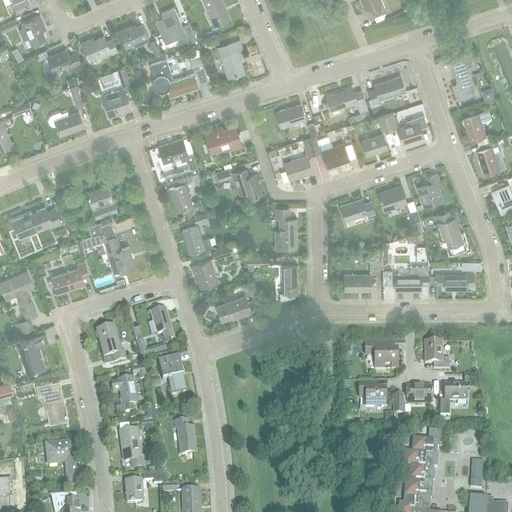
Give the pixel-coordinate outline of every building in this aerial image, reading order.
[(10,0),(12,2),(6,4),(9,12),(29,3),(27,0),(10,0)] [(203,0),(215,25),(230,19),(221,0),(203,0)] [(360,0),(368,19),(387,11),(381,0),(360,0)] [(182,26),(174,7),(161,12),(163,17),(155,20),(165,43),(186,34),(189,41),(196,38),(190,23),(182,26)] [(24,28),(19,30),(23,40),(28,38),(31,45),(45,38),(41,28),(44,27),(39,15),(22,23),(24,28)] [(0,29),(1,32),(18,25),(15,19),(0,25),(0,29)] [(148,40),(142,25),(133,29),(131,26),(120,31),(126,46),(139,40),(141,44),(148,40)] [(106,41),(104,36),(90,42),(89,40),(81,43),(89,61),(110,52),(111,54),(118,52),(112,38),(106,41)] [(155,40),(150,43),(155,55),(161,53),(155,40)] [(228,78),(240,74),(245,73),(237,50),(242,49),(240,40),(218,47),(228,78)] [(68,56),(66,50),(48,57),(53,71),(71,64),(72,67),(80,64),(75,52),(68,56)] [(458,99),(475,93),(465,65),(472,63),(469,55),(451,61),(458,83),(453,85),(458,99)] [(194,71),(204,68),(201,56),(190,60),(194,71)] [(167,59),(150,64),(154,78),(154,79),(153,80),(153,81),(153,82),(152,83),(152,84),(153,85),(153,86),(153,87),(154,88),(154,89),(155,89),(155,90),(156,90),(156,91),(157,91),(158,92),(159,92),(160,92),(161,92),(162,92),(163,92),(164,92),(165,91),(166,91),(169,97),(199,87),(198,85),(194,73),(174,80),(167,59)] [(124,86),(130,84),(124,67),(118,69),(124,86)] [(373,104),(380,101),(380,99),(406,90),(401,76),(374,84),(376,89),(369,91),(373,104)] [(77,107),(84,105),(77,84),(70,86),(77,107)] [(354,92),(352,88),(326,96),(331,110),(356,102),(357,105),(365,102),(361,90),(354,92)] [(109,117),(131,110),(125,89),(105,95),(109,107),(106,108),(109,117)] [(32,109),(29,101),(11,108),(14,115),(32,109)] [(281,127),(305,119),(301,104),(276,112),(281,127)] [(485,134),(481,122),(490,118),(487,109),(463,117),(471,139),(477,137),(479,144),(493,139),(490,133),(485,134)] [(49,117),(48,119),(48,121),(50,124),(52,125),(54,126),(56,125),(60,135),(84,126),(79,111),(69,115),(68,111),(62,113),(61,112),(51,115),(49,117)] [(393,111),(385,114),(389,127),(397,125),(393,111)] [(403,142),(424,135),(421,126),(428,124),(424,113),(406,118),(408,124),(398,128),(403,142)] [(382,130),(389,127),(385,114),(377,116),(382,130)] [(0,149),(12,144),(1,121),(0,121),(0,149)] [(315,122),(308,125),(312,137),(315,135),(319,134),(315,122)] [(240,140),(235,124),(217,130),(216,127),(204,131),(210,152),(229,146),(230,149),(239,146),(242,145),(240,140)] [(367,154),(387,147),(383,133),(362,139),(367,154)] [(312,137),(310,137),(315,154),(322,152),(327,167),(350,159),(349,158),(345,144),(344,142),(332,147),(330,141),(320,145),(320,146),(319,146),(315,135),(312,137)] [(305,151),(307,155),(285,162),(290,179),(313,172),(308,156),(315,154),(310,137),(303,140),(307,150),(305,151)] [(183,138),(159,146),(162,155),(158,156),(162,167),(172,164),(171,160),(180,157),(181,161),(186,159),(189,168),(168,175),(170,181),(199,172),(193,153),(188,155),(183,138)] [(493,139),(479,144),(481,150),(478,151),(485,173),(505,166),(500,150),(494,152),(492,146),(495,146),(493,139)] [(231,177),(228,167),(217,171),(220,180),(231,177)] [(246,168),(232,172),(239,193),(245,191),(247,198),(262,193),(256,173),(248,175),(246,168)] [(195,212),(193,206),(186,184),(202,178),(200,172),(189,176),(177,179),(179,185),(168,189),(176,212),(183,209),(185,215),(195,212)] [(424,205),(443,198),(439,186),(442,185),(438,172),(425,177),(427,183),(418,186),(424,205)] [(502,213),(511,208),(511,192),(508,184),(493,191),(502,213)] [(113,203),(112,199),(107,185),(87,192),(92,207),(94,206),(98,217),(116,210),(114,202),(113,203)] [(384,210),(407,202),(401,185),(378,192),(384,210)] [(364,203),(362,198),(340,205),(345,220),(366,213),(367,216),(375,213),(371,201),(364,203)] [(289,217),(289,207),(275,207),(275,218),(280,218),(280,246),(297,246),(296,217),(289,217)] [(21,217),(12,221),(19,237),(28,233),(52,223),(53,226),(61,223),(55,208),(47,212),(45,208),(21,217)] [(411,223),(420,220),(417,209),(407,212),(411,223)] [(196,221),(211,216),(210,210),(194,215),(196,221)] [(436,223),(433,224),(434,225),(436,224),(441,239),(438,239),(439,241),(445,239),(450,253),(449,253),(450,254),(466,249),(466,248),(465,248),(454,217),(450,218),(448,211),(434,216),(436,223)] [(91,235),(114,227),(112,221),(98,226),(97,223),(88,226),(91,235)] [(202,239),(197,225),(182,230),(189,252),(212,245),(209,237),(202,239)] [(91,235),(81,238),(84,247),(94,244),(103,241),(102,238),(116,233),(114,227),(91,235)] [(121,249),(117,235),(105,239),(109,253),(107,254),(113,273),(120,271),(120,272),(135,267),(129,246),(121,249)] [(233,251),(231,245),(212,251),(214,257),(233,251)] [(370,268),(383,268),(383,254),(370,254),(370,268)] [(268,256),(247,256),(247,264),(247,271),(254,271),(254,264),(268,264),(268,256)] [(200,287),(218,281),(210,259),(193,264),(200,287)] [(57,293),(84,284),(82,278),(89,275),(85,262),(77,264),(78,267),(51,276),(57,293)] [(280,301),(294,296),(294,292),(298,292),(297,263),(282,264),(283,292),(280,292),(280,301)] [(383,284),(392,284),(392,264),(383,264),(383,284)] [(36,314),(26,290),(33,287),(27,271),(0,281),(0,283),(6,298),(16,294),(26,318),(13,324),(17,334),(32,328),(28,318),(36,314)] [(394,289),(420,289),(420,284),(428,284),(428,271),(420,271),(420,274),(394,274),(394,289)] [(444,289),(466,289),(466,285),(474,285),(474,272),(466,272),(466,274),(444,274),(444,289)] [(344,289),(370,289),(370,274),(344,274),(344,289)] [(238,316),(252,311),(246,295),(216,305),(221,319),(237,313),(238,316)] [(173,338),(165,309),(150,313),(157,335),(163,333),(165,340),(173,338)] [(121,353),(114,325),(96,330),(104,358),(112,356),(114,362),(126,359),(124,352),(121,353)] [(27,371),(45,365),(39,343),(48,341),(46,334),(18,342),(27,371)] [(146,350),(142,340),(137,342),(142,358),(156,353),(154,347),(146,350)] [(384,350),(384,342),(365,342),(365,355),(374,355),(374,369),(396,369),(396,357),(397,357),(397,350),(384,350)] [(442,359),(442,342),(425,342),(425,363),(433,363),(433,369),(449,369),(449,359),(442,359)] [(186,391),(178,355),(158,360),(162,381),(168,379),(172,394),(186,391)] [(146,378),(143,367),(131,369),(133,376),(138,375),(139,380),(146,378)] [(138,403),(132,378),(122,380),(111,382),(113,392),(120,391),(123,406),(124,406),(125,412),(132,410),(131,405),(138,403)] [(55,390),(53,381),(36,385),(38,395),(44,394),(50,422),(67,419),(64,403),(63,403),(60,389),(55,390)] [(373,391),(373,382),(359,383),(359,398),(365,397),(365,407),(385,406),(385,396),(385,391),(373,391)] [(0,396),(12,393),(10,383),(0,385),(0,396)] [(466,401),(466,385),(445,384),(445,401),(466,401)] [(394,414),(403,414),(403,403),(431,403),(431,387),(407,387),(407,395),(394,395),(394,414)] [(142,428),(154,427),(153,420),(141,421),(142,428)] [(188,428),(187,420),(174,422),(175,430),(178,430),(181,455),(196,453),(193,427),(188,428)] [(142,467),(141,459),(137,429),(120,432),(124,461),(131,460),(132,468),(142,467)] [(427,498),(431,499),(432,499),(433,480),(434,481),(435,473),(433,473),(434,467),(437,467),(438,453),(437,453),(438,446),(442,447),(443,430),(428,429),(428,438),(412,437),(411,451),(404,451),(404,465),(410,465),(409,483),(405,483),(404,503),(399,503),(398,511),(507,511),(508,504),(493,503),(493,499),(470,497),(468,511),(432,511),(430,511),(430,505),(426,505),(427,498)] [(77,481),(72,441),(45,445),(48,465),(65,463),(67,482),(77,481)] [(11,464),(0,464),(0,511),(8,511),(8,508),(10,508),(8,480),(12,480),(11,464)] [(153,484),(162,483),(161,472),(142,474),(142,481),(153,480),(153,484)] [(127,503),(143,502),(141,480),(125,481),(127,503)] [(199,511),(199,490),(183,491),(183,511),(199,511)] [(68,495),(52,495),(53,502),(65,501),(65,511),(79,511),(79,500),(69,500),(68,495)]
